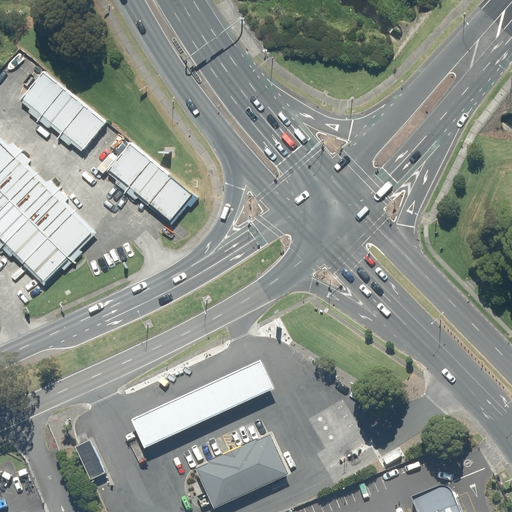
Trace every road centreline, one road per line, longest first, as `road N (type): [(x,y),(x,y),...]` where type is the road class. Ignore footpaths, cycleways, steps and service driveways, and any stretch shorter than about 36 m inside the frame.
road 1 (primary): [(269,284),(198,327),(0,418)]
road 2 (primary): [(0,365),(195,271)]
road 3 (secondary): [(234,155),(132,0)]
road 4 (primary): [(379,128),(508,0)]
road 5 (primary): [(423,336),(310,285),(269,284)]
road 6 (secondary): [(410,262),(511,366)]
road 7 (primary): [(442,123),(410,216),(410,262)]
road 8 (secondary): [(423,336),(327,239)]
road 9 (secondary): [(511,433),(423,336)]
road 10 (primary): [(442,123),(358,218)]
road 11 (primary): [(195,271),(224,222),(234,155)]
road 12 (secondary): [(192,0),(263,102)]
road 13 (primary): [(263,102),(336,127),(379,128)]
